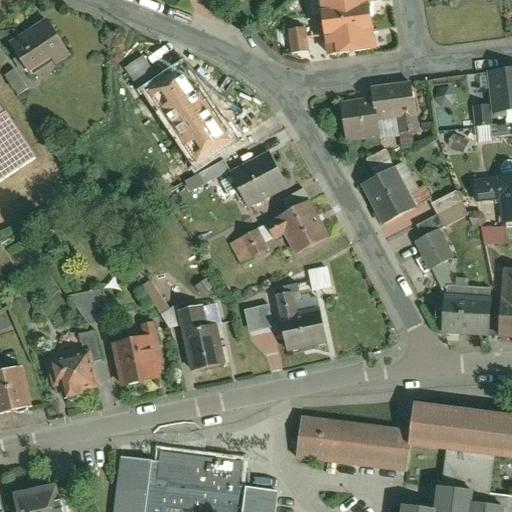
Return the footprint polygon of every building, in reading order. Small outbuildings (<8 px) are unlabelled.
[(324,0),(332,52),(379,46),(372,0),(324,0)] [(44,11),(9,33),(30,65),(64,42),(44,11)] [(289,53),(304,53),(302,27),(287,27),(289,53)] [(224,131),(179,65),(149,85),(194,151),(224,131)] [(511,66),(492,70),(497,111),(511,108),(511,66)] [(378,98),(344,104),(349,140),(385,135),(382,120),(400,117),(402,133),(421,130),(414,81),(376,86),(378,98)] [(0,171),(36,147),(0,95),(0,171)] [(267,141),(230,160),(249,197),(286,178),(267,141)] [(418,204),(397,167),(361,187),(382,224),(418,204)] [(511,170),(499,172),(507,221),(511,220),(511,170)] [(281,232),(290,249),(329,228),(308,188),(262,212),(274,235),(281,232)] [(431,202),(438,227),(465,219),(457,194),(431,202)] [(435,218),(404,230),(408,239),(438,228),(435,218)] [(480,245),(503,244),(502,227),(480,228),(480,245)] [(417,242),(433,269),(456,257),(441,230),(417,242)] [(309,290),(328,288),(325,267),(306,270),(309,290)] [(271,282),(283,340),(323,331),(315,298),(296,302),(290,278),(271,282)] [(70,295),(80,326),(105,318),(95,287),(70,295)] [(174,303),(187,364),(228,356),(215,294),(174,303)] [(494,301),(448,297),(445,332),(492,335),(494,301)] [(109,331),(118,375),(152,368),(149,356),(161,354),(152,306),(129,311),(132,326),(109,331)] [(55,378),(59,393),(98,383),(86,340),(42,352),(49,380),(55,378)] [(0,407),(22,403),(20,393),(29,391),(22,358),(0,362),(0,407)] [(413,419),(300,407),(295,444),(410,456),(412,439),(441,443),(438,469),(435,501),(397,494),(395,511),(511,511),(511,407),(416,397),(413,419)] [(244,446),(152,435),(151,445),(113,441),(105,511),(158,511),(161,494),(230,502),(228,511),(271,511),(275,478),(240,474),(244,446)] [(64,511),(59,486),(16,495),(19,511),(64,511)]
